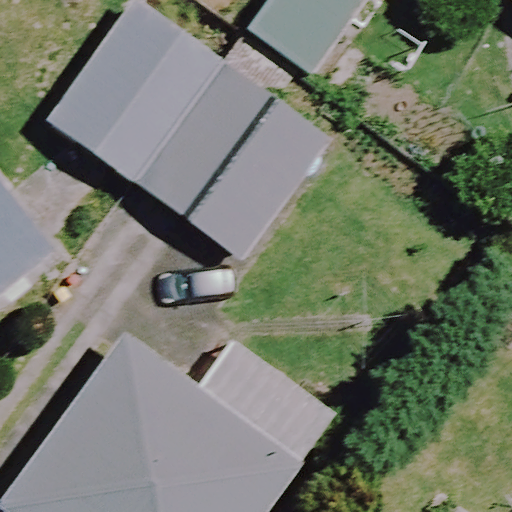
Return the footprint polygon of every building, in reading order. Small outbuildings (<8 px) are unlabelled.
[(367,0),(271,0),(244,39),(307,84),(367,0)] [(511,0),(488,0),(511,16),(511,0)] [(325,144),(126,6),(38,134),(237,272),(325,144)] [(0,295),(44,261),(0,204),(0,295)] [(264,511),(293,471),(115,347),(0,510),(0,511),(264,511)]
